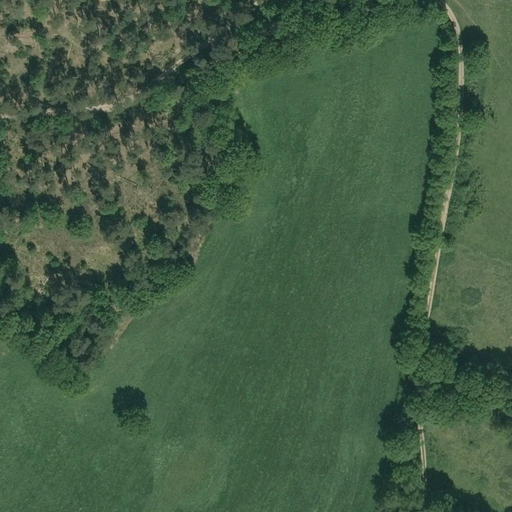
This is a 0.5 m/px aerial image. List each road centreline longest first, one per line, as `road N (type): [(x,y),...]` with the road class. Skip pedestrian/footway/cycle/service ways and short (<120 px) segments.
road 1 (track): [(417,511),(421,336),(460,119),(458,36),(436,0)]
road 2 (track): [(260,0),(131,99),(0,116)]
